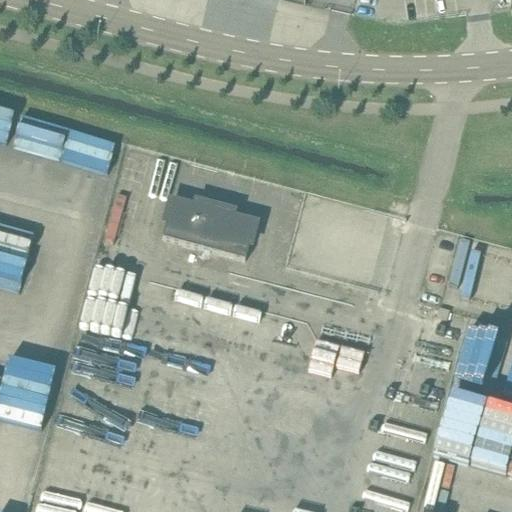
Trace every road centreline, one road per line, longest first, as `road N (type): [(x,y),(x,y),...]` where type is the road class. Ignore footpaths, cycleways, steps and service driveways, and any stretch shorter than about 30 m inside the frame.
road 1 (unclassified): [(36,0),(215,46),(321,63),(460,71),(511,64)]
road 2 (unknown): [(399,305),(199,261),(131,255),(105,294),(85,410)]
